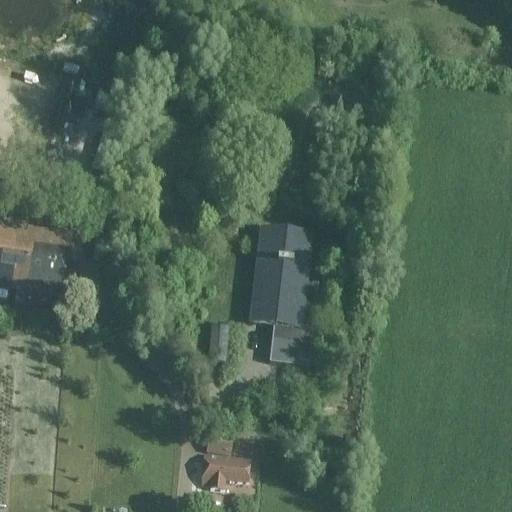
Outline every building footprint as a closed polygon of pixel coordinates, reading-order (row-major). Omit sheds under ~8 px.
[(384,87),(382,108),(396,109),(397,88),(384,87)] [(24,305),(27,284),(63,291),(72,234),(0,224),(0,287),(17,290),(14,304),(24,305)] [(302,248),(268,244),(260,318),(280,320),(279,327),(274,327),(269,365),(308,370),(319,275),(299,273),(302,248)] [(228,330),(211,329),(208,364),(225,366),(228,330)] [(206,454),(230,458),(232,446),(208,443),(206,454)] [(251,462),(204,457),(201,488),(210,489),(210,492),(224,494),(225,484),(249,486),(251,462)]
